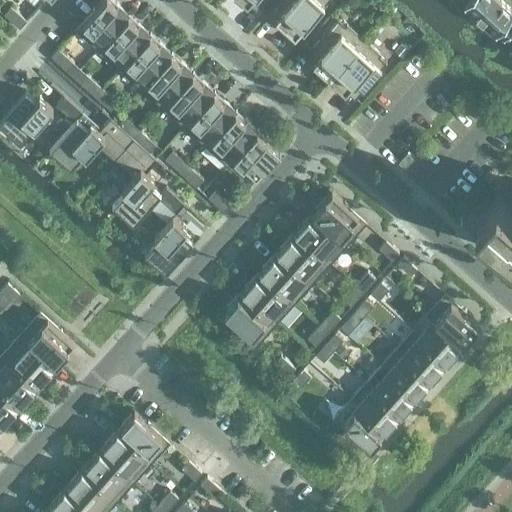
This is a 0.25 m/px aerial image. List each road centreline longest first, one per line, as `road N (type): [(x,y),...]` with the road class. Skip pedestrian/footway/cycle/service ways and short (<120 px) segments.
road 1 (residential): [(117,355),(320,128)]
road 2 (residential): [(511,298),(320,128)]
road 3 (residential): [(292,511),(117,355)]
road 4 (residential): [(320,128),(173,0)]
road 5 (residential): [(0,485),(117,355)]
